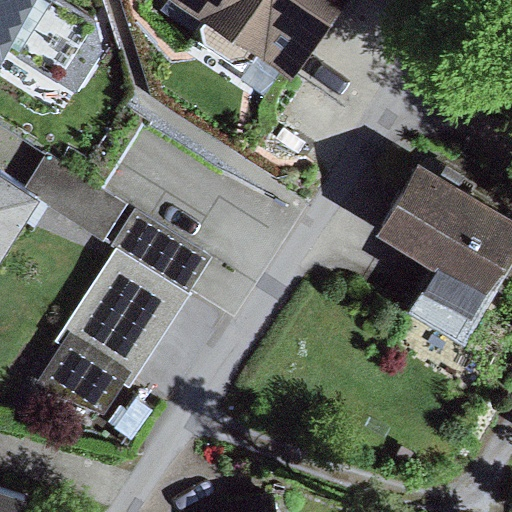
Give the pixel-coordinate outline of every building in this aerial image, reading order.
[(29,0),(0,0),(0,43),(1,44),(29,0)] [(338,0),(190,0),(200,7),(205,38),(238,59),(253,56),(259,47),(291,69),(338,0)] [(27,181),(41,189),(107,231),(128,198),(48,148),(27,181)] [(511,246),(511,208),(419,156),(381,223),(438,255),(491,285),(511,246)] [(27,181),(0,163),(0,253),(41,189),(27,181)] [(112,242),(116,244),(191,291),(214,253),(136,204),(112,242)] [(191,291),(116,244),(58,335),(62,340),(36,382),(103,409),(124,377),(132,383),(191,291)] [(491,285),(438,255),(409,308),(461,337),(491,285)] [(0,511),(17,511),(24,492),(0,483),(0,511)] [(222,511),(278,511),(274,488),(219,499),(222,511)]
